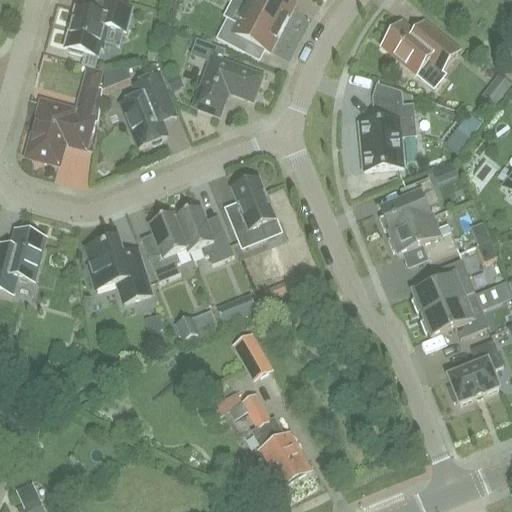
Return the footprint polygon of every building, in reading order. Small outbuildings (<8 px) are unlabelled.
[(251,0),(245,12),(282,32),(295,8),(280,0),(251,0)] [(100,51),(102,52),(105,39),(103,39),(106,29),(126,34),(131,12),(104,5),(104,6),(101,18),(75,11),(65,51),(69,52),(68,55),(82,59),(83,56),(98,60),(98,58),(100,51)] [(216,42),(247,58),(248,57),(243,55),(248,45),(269,56),(282,32),(245,12),(237,27),(227,22),(216,42)] [(402,28),(383,51),(417,79),(428,65),(441,76),(443,74),(459,55),(440,40),(427,29),(417,41),(415,39),(402,28)] [(197,42),(191,58),(210,65),(194,110),(219,119),(227,97),(230,96),(252,104),(261,79),(222,64),(226,53),(197,42)] [(85,153),(93,124),(98,125),(102,92),(97,91),(101,76),(87,72),(76,115),(42,106),(27,160),(58,168),(63,151),(68,148),(85,153)] [(150,147),(154,149),(161,146),(162,142),(166,140),(161,126),(176,120),(159,78),(133,89),(138,101),(121,108),(139,152),(150,147)] [(499,110),(511,97),(511,84),(492,103),(499,110)] [(375,126),(359,127),(364,175),(404,172),(401,142),(399,123),(403,123),(402,110),(401,96),(377,89),(373,102),(375,126)] [(468,116),(456,132),(470,142),(482,126),(468,116)] [(389,233),(390,238),(431,221),(425,208),(438,203),(429,182),(401,194),(405,206),(382,215),(384,220),(379,222),(385,235),(389,233)] [(274,224),(258,183),(233,194),(246,225),(233,231),(242,253),(266,243),(260,230),(274,224)] [(211,240),(199,212),(197,213),(194,212),(187,215),(185,218),(176,222),(175,218),(174,218),(190,257),(201,252),(205,261),(208,259),(212,269),(234,260),(218,220),(217,220),(223,235),(211,240)] [(190,257),(174,218),(164,222),(161,221),(154,224),(153,227),(150,228),(161,256),(148,261),(159,286),(180,277),(177,268),(180,266),(177,258),(188,253),(189,257),(190,257)] [(431,221),(390,238),(392,242),(388,244),(393,256),(397,255),(400,260),(423,250),(429,265),(458,253),(448,229),(436,234),(431,221)] [(485,250),(497,245),(490,227),(478,232),(485,250)] [(0,248),(0,294),(11,297),(16,281),(33,285),(45,242),(16,235),(12,251),(0,248)] [(88,270),(94,287),(95,293),(117,286),(124,307),(150,298),(137,253),(122,258),(117,242),(101,247),(101,244),(89,248),(89,251),(86,252),(91,269),(88,270)] [(422,315),(423,319),(464,303),(455,282),(468,277),(462,264),(434,276),(438,287),(414,297),(417,302),(412,304),(418,316),(422,315)] [(306,279),(293,284),(298,296),(311,292),(306,279)] [(476,298),(464,303),(423,319),(425,324),(421,325),(426,338),(430,336),(433,341),(456,332),(461,343),(490,332),(476,298)] [(239,306),(218,315),(223,327),(244,319),(256,314),(251,301),(239,306)] [(202,336),(221,332),(218,317),(199,322),(202,336)] [(191,321),(177,328),(183,343),(198,337),(192,324),(191,321)] [(511,334),(500,339),(504,351),(511,348),(511,334)] [(254,386),(274,375),(253,338),(233,349),(254,386)] [(448,392),(454,407),(458,405),(460,409),(475,402),(475,403),(484,399),(499,393),(492,375),(504,371),(493,345),(471,354),(478,369),(449,381),(452,390),(448,392)] [(247,416),(257,432),(251,435),(262,454),(261,454),(282,491),(310,474),(289,438),(285,440),(274,422),(271,424),(256,398),(242,406),(247,416)] [(24,510),(20,511),(44,511),(34,489),(18,496),(24,510)]
